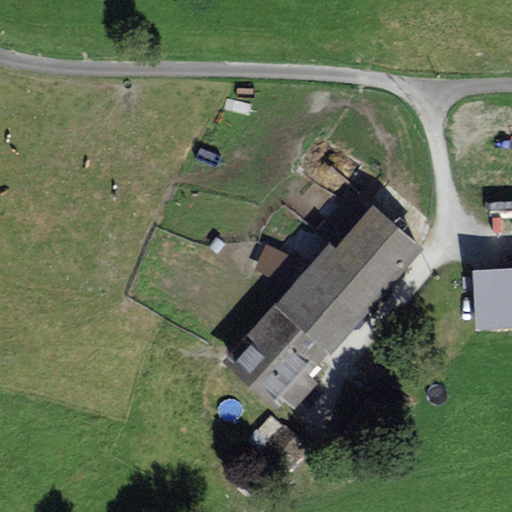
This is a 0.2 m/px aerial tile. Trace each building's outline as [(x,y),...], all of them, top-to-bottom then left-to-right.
[(360,313),(418,246),(374,208),(337,249),(331,244),(310,269),(360,313)] [(476,326),(511,324),(511,263),(473,266),(476,326)] [(267,318),(314,358),(356,310),(310,269),(267,318)] [(302,372),(314,358),(267,318),(232,359),(278,399),(285,392),(294,400),(311,379),(302,372)] [(369,407),(331,445),(359,467),(378,442),(379,443),(410,399),(384,380),(366,405),(369,407)] [(306,446),(272,415),(259,430),(264,434),(255,444),(262,451),(251,463),(269,480),(281,467),(284,470),(306,446)]
